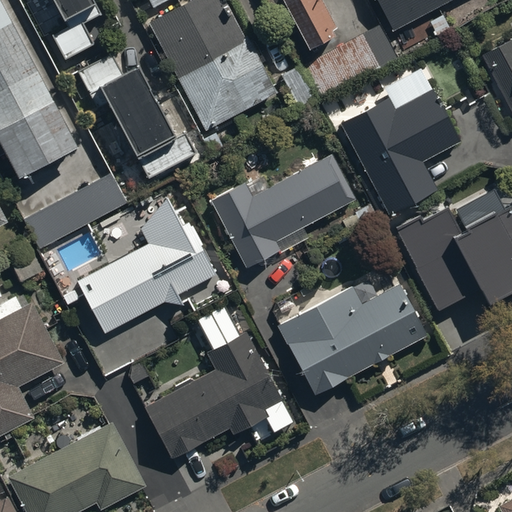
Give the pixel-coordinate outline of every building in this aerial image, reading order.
[(1,0),(0,0),(0,137),(20,174),(78,144),(1,0)] [(55,0),(67,24),(53,31),(64,54),(94,40),(83,18),(101,9),(96,0),(55,0)] [(183,0),(149,18),(205,125),(275,85),(247,32),(246,33),(228,0),(183,0)] [(287,0),(311,44),(338,30),(322,0),(287,0)] [(377,0),(393,30),(451,0),(377,0)] [(284,73),(301,105),(396,55),(380,23),(284,73)] [(511,35),(482,52),(511,107),(511,35)] [(110,102),(151,179),(200,153),(182,119),(174,123),(142,62),(125,71),(116,55),(82,74),(100,108),(110,102)] [(340,119),(388,210),(434,186),(419,159),(460,137),(433,86),(396,105),(389,93),(340,119)] [(335,153),(268,187),(262,175),(246,183),(213,200),(247,266),(281,249),(281,252),(311,236),(306,226),(359,199),(335,153)] [(424,221),(421,216),(396,229),(441,313),(483,291),(490,306),(511,294),(511,207),(504,212),(493,191),(451,213),(448,208),(424,221)] [(150,238),(78,276),(85,290),(72,297),(82,316),(95,310),(105,328),(216,270),(189,218),(180,223),(172,208),(142,224),(150,238)] [(276,321),(313,390),(425,330),(397,279),(360,299),(350,281),(276,321)] [(0,431),(33,414),(18,384),(64,360),(32,297),(20,303),(15,293),(0,300),(0,431)] [(146,401),(173,453),(231,423),(235,431),(269,414),(264,405),(282,396),(246,327),(241,330),(225,300),(197,315),(214,348),(207,351),(214,365),(146,401)] [(8,473),(28,511),(69,511),(96,498),(100,506),(146,481),(112,418),(8,473)] [(0,511),(18,511),(8,492),(0,495),(0,511)] [(511,511),(511,498),(500,505),(504,511),(511,511)]
